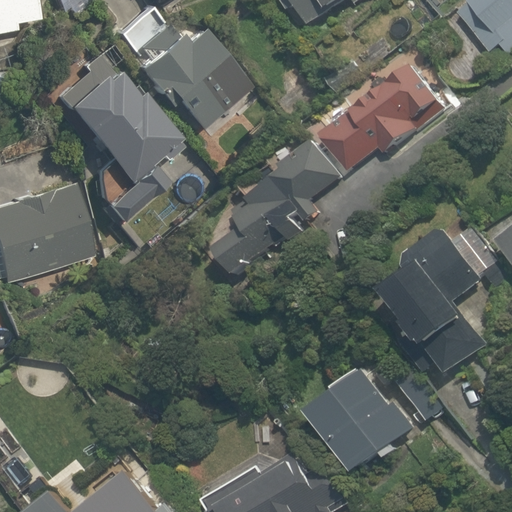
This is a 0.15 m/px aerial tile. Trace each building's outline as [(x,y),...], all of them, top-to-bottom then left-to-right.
[(3,24),(33,18),(29,0),(0,0),(0,36),(5,36),(3,24)] [(285,0),(310,34),(357,0),(285,0)] [(475,11),(462,21),(489,55),(499,47),(505,55),(511,49),(511,0),(476,0),(470,4),(475,11)] [(172,104),(198,133),(228,106),(218,96),(241,75),(197,28),(183,41),(149,3),(115,33),(142,63),(129,74),(163,112),(172,104)] [(161,166),(184,145),(178,138),(109,64),(93,79),(85,71),(56,98),(63,106),(57,112),(129,189),(99,216),(114,233),(173,179),(161,166)] [(379,151),(384,158),(420,131),(414,124),(440,104),(412,67),(317,139),(346,176),(379,151)] [(312,207),(344,182),(319,148),(252,200),(246,191),(226,206),(247,233),(218,255),(238,281),(286,243),(319,217),(312,207)] [(0,208),(0,272),(4,285),(86,257),(62,188),(0,208)] [(511,216),(486,237),(511,270),(511,216)] [(456,306),(487,281),(452,238),(445,229),(408,259),(415,267),(376,299),(443,382),(488,345),(456,306)] [(372,366),(306,416),(357,484),(424,433),(372,366)] [(411,367),(393,381),(429,425),(446,411),(411,367)] [(263,479),(256,469),(204,503),(210,511),(348,511),(354,509),(347,498),(313,446),(263,479)] [(161,511),(135,478),(90,511),(65,511),(55,498),(36,511),(161,511)]
